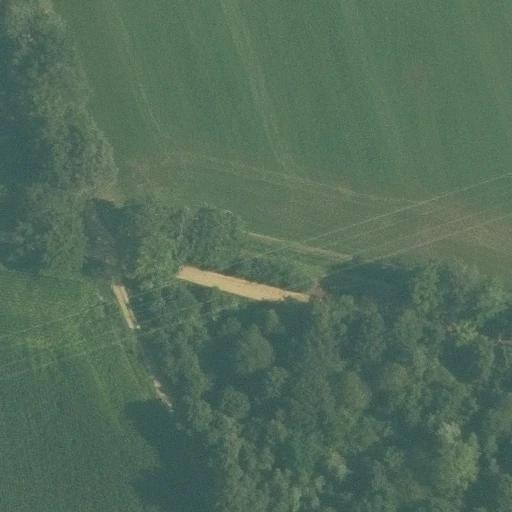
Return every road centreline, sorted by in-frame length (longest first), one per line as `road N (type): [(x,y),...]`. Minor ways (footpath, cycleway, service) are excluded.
road 1 (track): [(103,254),(511,348)]
road 2 (track): [(217,511),(103,254)]
road 3 (track): [(103,254),(16,0)]
